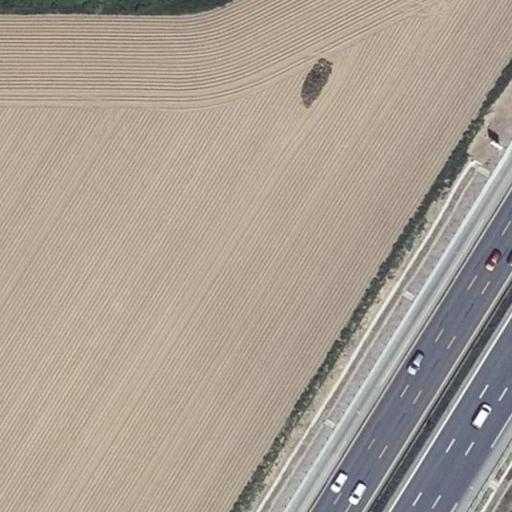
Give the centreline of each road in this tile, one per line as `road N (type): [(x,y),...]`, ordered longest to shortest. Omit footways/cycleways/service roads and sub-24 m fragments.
road 1 (motorway): [(511,231),(337,511)]
road 2 (motorway): [(410,511),(511,347)]
